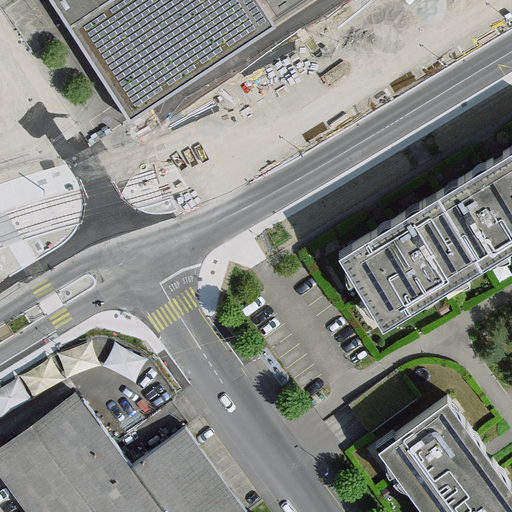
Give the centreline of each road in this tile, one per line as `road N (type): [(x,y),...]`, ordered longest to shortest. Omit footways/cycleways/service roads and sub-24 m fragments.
road 1 (tertiary): [(511,51),(264,197),(137,253)]
road 2 (residential): [(317,511),(137,253)]
road 3 (tertiary): [(0,356),(104,293),(137,253)]
road 4 (residential): [(90,169),(0,32)]
road 5 (tertiary): [(137,253),(89,262),(0,312)]
